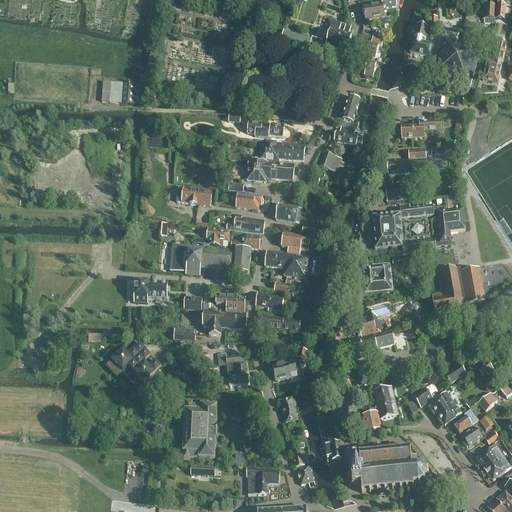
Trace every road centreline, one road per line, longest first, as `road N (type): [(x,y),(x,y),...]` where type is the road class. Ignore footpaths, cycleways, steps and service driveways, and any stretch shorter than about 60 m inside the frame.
road 1 (residential): [(315,511),(294,485),(250,311),(275,203),(322,139),(343,85)]
road 2 (residential): [(343,443),(333,388),(398,112)]
road 3 (track): [(253,291),(112,273),(107,216),(88,186),(39,179)]
road 4 (track): [(331,122),(146,110)]
road 5 (residential): [(473,495),(466,465),(436,431),(398,429),(343,443)]
road 6 (track): [(0,449),(53,455),(131,507)]
road 7 (track): [(26,369),(32,345),(107,266)]
road 8 (track): [(146,110),(18,103)]
